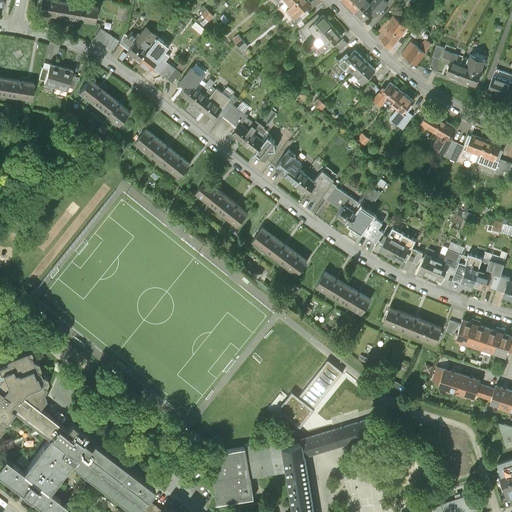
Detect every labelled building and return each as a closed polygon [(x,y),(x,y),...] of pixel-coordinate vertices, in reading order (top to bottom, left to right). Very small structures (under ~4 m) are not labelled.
[(57,18),(60,0),(57,0),(39,0),(39,6),(38,15),(57,18)] [(76,21),(79,3),(71,2),(60,0),(57,18),(76,21)] [(312,3),(308,0),(288,0),(286,2),(291,7),(287,11),(294,19),(306,9),(312,3)] [(341,0),(354,12),(366,0),(341,0)] [(373,0),(371,2),(368,0),(366,0),(354,12),(365,23),(372,15),(376,18),(390,4),(386,0),(373,0)] [(120,1),(117,18),(126,19),(129,3),(120,1)] [(79,3),(76,21),(95,24),(96,15),(98,6),(79,3)] [(306,9),(294,19),(293,21),(297,25),(298,24),(305,18),(310,14),(306,9)] [(210,13),(207,10),(202,15),(205,18),(210,13)] [(205,18),(209,22),(214,17),(210,13),(205,18)] [(311,25),(308,28),(314,34),(316,32),(320,38),(333,27),(323,15),(311,25)] [(381,33),(377,38),(393,50),(399,42),(410,28),(394,16),(391,21),(389,20),(379,32),(381,33)] [(311,25),(305,18),(298,24),(304,31),(308,28),(311,25)] [(333,27),(320,38),(325,44),(319,49),(323,55),(333,47),(343,39),(333,27)] [(140,64),(154,46),(160,37),(147,28),(140,37),(132,32),(128,37),(126,35),(121,41),(119,44),(127,49),(129,51),(127,54),(140,64)] [(100,29),(94,39),(114,51),(119,44),(121,41),(100,29)] [(242,39),(239,35),(233,40),(237,44),(242,39)] [(242,39),(237,44),(244,51),(249,46),(242,39)] [(343,39),(333,47),(339,53),(348,45),(343,39)] [(411,43),(401,57),(416,68),(432,45),(425,40),(419,49),(411,43)] [(399,42),(393,50),(397,52),(402,45),(399,42)] [(157,73),(166,62),(160,57),(163,53),(154,46),(140,64),(152,72),(154,70),(156,71),(157,73)] [(433,59),(440,62),(444,52),(445,50),(437,47),(433,59)] [(339,62),(338,63),(347,72),(349,70),(354,75),(366,62),(355,51),(350,57),(347,54),(339,62)] [(455,82),(460,65),(463,59),(444,52),(440,62),(450,65),(445,78),(455,82)] [(335,58),(324,68),(328,72),(338,63),(339,62),(335,58)] [(466,68),(460,65),(455,82),(476,90),(486,64),(470,58),(466,68)] [(61,65),(49,61),(43,83),(54,87),(61,65)] [(166,62),(157,73),(167,80),(176,69),(166,62)] [(377,73),(366,62),(354,75),(360,81),(359,82),(363,87),(377,73)] [(67,90),(74,68),(61,65),(54,87),(67,90)] [(276,76),(281,71),(277,67),(272,71),(276,76)] [(176,69),(167,80),(172,84),(181,73),(176,69)] [(184,89),(179,95),(191,104),(200,93),(196,89),(204,78),(192,69),(180,84),(182,86),(181,87),(183,88),(184,89)] [(285,75),(281,71),(276,76),(279,80),(285,75)] [(511,78),(495,73),(488,94),(508,101),(511,89),(511,78)] [(0,79),(0,96),(5,98),(8,80),(0,79)] [(23,83),(8,80),(5,98),(32,102),(35,84),(23,83)] [(89,80),(79,93),(101,111),(111,98),(100,89),(89,80)] [(378,89),(372,84),(363,93),(369,99),(378,89)] [(382,90),(372,101),(380,108),(385,103),(391,107),(402,94),(391,85),(385,93),(382,90)] [(209,100),(200,93),(191,104),(204,114),(214,122),(219,115),(229,102),(231,100),(217,89),(209,100)] [(277,89),(268,91),(270,100),(278,98),(277,89)] [(402,94),(391,107),(397,113),(389,122),(398,129),(406,119),(404,118),(415,104),(402,94)] [(111,98),(101,111),(120,126),(130,113),(121,105),(111,98)] [(323,104),(319,99),(313,105),(317,109),(323,104)] [(229,102),(219,115),(224,118),(234,105),(229,102)] [(326,108),(323,104),(317,109),(321,113),(326,108)] [(238,109),(234,105),(224,118),(228,121),(238,109)] [(237,129),(232,136),(245,146),(254,135),(258,130),(262,125),(257,122),(255,125),(249,121),(251,119),(238,109),(228,121),(234,127),(237,129)] [(262,125),(258,130),(262,133),(264,130),(267,126),(269,127),(277,116),(272,111),(262,125)] [(427,131),(434,135),(442,122),(428,114),(417,132),(424,136),(427,131)] [(398,129),(403,133),(413,118),(409,115),(406,119),(398,129)] [(457,130),(442,122),(434,135),(440,139),(433,150),(446,157),(454,144),(454,143),(450,140),(457,130)] [(150,156),(160,142),(146,130),(140,138),(135,144),(150,156)] [(273,137),(264,130),(262,133),(258,130),(254,135),(265,144),(270,139),(273,137)] [(265,144),(254,135),(245,146),(256,155),(266,163),(276,151),(276,144),(270,139),(265,144)] [(366,139),(362,136),(355,144),(359,148),(366,139)] [(344,141),(337,137),(333,144),(341,148),(344,141)] [(467,152),(480,157),(485,142),(473,137),(467,152)] [(370,143),(366,139),(359,148),(363,151),(370,143)] [(164,167),(175,154),(168,148),(160,142),(150,156),(164,167)] [(501,148),(485,142),(480,157),(489,160),(487,165),(494,168),(501,148)] [(454,144),(446,157),(445,159),(456,165),(464,149),(454,144)] [(282,176),(296,187),(305,175),(301,172),(305,167),(295,159),(296,157),(288,151),(274,170),(282,176)] [(175,154),(164,167),(179,179),(185,172),(190,166),(175,154)] [(511,166),(499,162),(495,173),(507,177),(511,166)] [(315,183),(305,175),(296,187),(308,196),(310,198),(311,203),(317,203),(318,204),(323,200),(333,185),(335,182),(323,173),(315,183)] [(207,181),(196,194),(218,213),(229,200),(217,189),(207,181)] [(386,184),(381,181),(377,187),(382,190),(386,184)] [(323,200),(326,202),(336,189),(337,188),(333,185),(323,200)] [(336,189),(326,202),(330,205),(340,192),(336,189)] [(350,228),(358,216),(364,208),(340,192),(330,205),(341,213),(343,215),(339,220),(350,228)] [(229,200),(218,213),(237,228),(248,215),(237,206),(229,200)] [(358,216),(350,228),(366,238),(369,240),(375,231),(379,233),(383,226),(377,222),(376,223),(371,220),(369,223),(358,216)] [(267,254),(277,240),(262,229),(257,236),(252,243),(267,254)] [(375,231),(369,240),(373,243),(379,233),(375,231)] [(379,233),(373,243),(377,245),(383,235),(379,233)] [(400,242),(390,260),(402,266),(405,259),(414,241),(402,236),(400,242)] [(383,248),(379,254),(390,260),(400,242),(388,237),(383,248)] [(282,265),(292,251),(285,246),(277,240),(267,254),(282,265)] [(292,251),(282,265),(297,277),(301,270),(307,263),(292,251)] [(412,251),(408,262),(413,264),(418,253),(412,251)] [(418,253),(413,264),(418,266),(423,255),(418,253)] [(450,266),(458,268),(462,258),(447,253),(444,263),(438,261),(430,279),(441,283),(442,280),(443,281),(445,281),(450,266)] [(419,274),(430,279),(438,261),(427,256),(424,263),(419,274)] [(495,276),(501,279),(506,266),(491,261),(487,274),(479,271),(473,289),(485,293),(487,287),(489,288),(490,288),(495,276)] [(450,266),(445,281),(453,284),(458,268),(450,266)] [(462,286),(473,289),(479,271),(468,267),(466,273),(462,286)] [(326,273),(317,287),(341,300),(349,287),(337,280),(326,273)] [(268,278),(262,274),(258,279),(263,284),(268,278)] [(497,291),(501,279),(495,276),(490,288),(497,291)] [(509,281),(501,279),(497,291),(505,293),(509,281)] [(301,290),(295,286),(291,291),(297,295),(301,290)] [(349,287),(341,300),(364,314),(372,300),(359,293),(349,287)] [(313,311),(306,306),(302,313),(309,318),(313,311)] [(386,323),(403,330),(410,314),(393,307),(388,318),(386,323)] [(403,330),(420,338),(427,322),(419,318),(410,314),(403,330)] [(468,344),(476,321),(472,319),(471,323),(468,322),(462,320),(461,324),(457,336),(456,340),(468,344)] [(449,321),(446,332),(457,336),(461,324),(449,321)] [(480,322),(476,321),(468,344),(481,348),(487,328),(480,326),(479,326),(480,322)] [(444,330),(427,322),(420,338),(437,345),(439,339),(444,330)] [(493,330),(487,328),(481,348),(493,352),(501,329),(497,327),(495,331),(493,330)] [(505,330),(501,329),(493,352),(506,356),(507,351),(511,339),(511,336),(506,334),(503,334),(505,330)] [(42,381),(44,380),(43,377),(44,374),(41,373),(39,369),(36,368),(34,362),(35,359),(32,358),(31,354),(28,353),(26,350),(24,351),(23,348),(25,345),(22,344),(21,343),(6,349),(0,357),(0,430),(5,423),(4,422),(14,409),(50,436),(23,470),(5,457),(0,463),(0,473),(22,491),(23,490),(30,495),(29,496),(49,511),(60,511),(67,503),(49,490),(71,461),(102,485),(136,511),(165,511),(164,510),(163,511),(147,499),(155,489),(94,442),(90,446),(83,440),(87,434),(80,428),(72,422),(68,428),(35,403),(40,396),(39,392),(45,389),(45,388),(46,385),(43,384),(42,381)] [(288,396),(278,409),(286,416),(300,427),(315,409),(314,408),(319,402),(317,401),(316,399),(318,396),(319,398),(321,399),(328,390),(335,381),(334,380),(332,379),(334,376),(336,377),(337,378),(343,371),(328,359),(299,396),(296,393),(292,391),(288,396)] [(440,384),(445,368),(437,365),(432,382),(440,384)] [(447,388),(457,391),(463,371),(456,369),(445,366),(445,368),(440,384),(448,387),(447,388)] [(463,371),(457,391),(466,394),(467,392),(477,396),(478,394),(481,383),(483,377),(472,374),(463,371)] [(401,383),(395,380),(392,385),(399,389),(401,383)] [(497,382),(495,388),(491,399),(491,400),(501,403),(500,406),(509,409),(511,401),(511,386),(508,385),(497,382)] [(491,399),(495,388),(481,383),(478,394),(491,399)] [(301,443),(283,445),(287,471),(293,511),(313,511),(305,455),(373,435),(368,419),(301,439),(301,443)] [(511,426),(498,422),(507,447),(511,445),(511,426)] [(459,433),(444,438),(457,477),(472,472),(459,433)] [(282,438),(245,444),(245,447),(250,477),(260,475),(287,471),(283,445),(282,438)] [(250,477),(245,447),(208,453),(216,504),(253,498),(250,477)] [(508,498),(509,497),(511,496),(511,458),(498,463),(501,474),(500,474),(508,498)] [(416,511),(463,511),(481,506),(476,491),(441,503),(416,511)]
